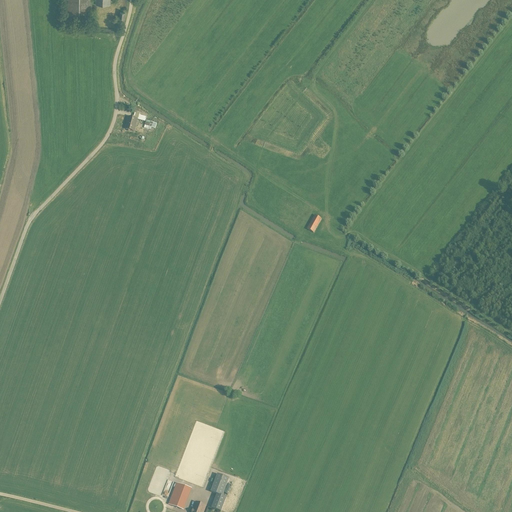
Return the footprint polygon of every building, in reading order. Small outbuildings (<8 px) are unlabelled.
[(69,0),(69,12),(91,13),(91,0),(69,0)] [(135,132),(138,119),(128,116),(125,129),(135,132)] [(315,215),(307,229),(314,233),(322,219),(315,215)] [(217,495),(212,508),(221,511),(227,498),(223,496),(230,480),(218,475),(211,492),(217,495)] [(192,489),(176,483),(168,504),(184,510),(192,489)] [(203,511),(206,506),(196,502),(191,511),(203,511)]
